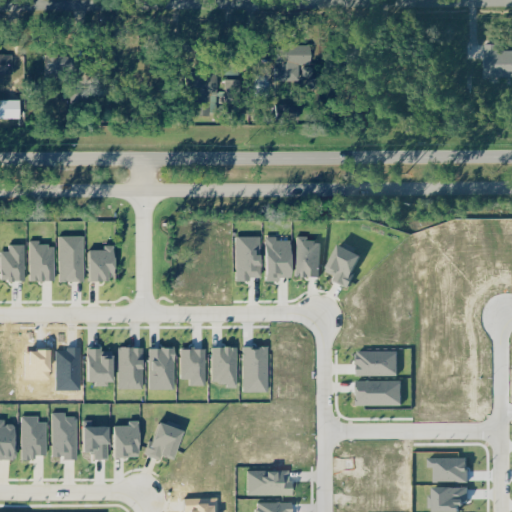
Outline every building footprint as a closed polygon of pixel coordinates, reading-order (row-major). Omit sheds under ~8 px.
[(511,51),(511,75),(486,75),(486,44),(501,44),(501,51),(511,51)] [(0,54),(0,73),(14,73),(13,54),(0,54)] [(63,281),(89,280),(88,235),(62,235),(63,281)] [(265,235),(239,236),(240,278),(266,278),(265,235)] [(296,278),(297,239),(271,238),(270,278),(296,278)] [(299,275),(324,276),(326,239),(300,238),(299,275)] [(58,280),(58,244),(44,244),(44,240),(33,240),(33,280),(58,280)] [(329,273),(353,285),(369,255),(345,242),(329,273)] [(28,244),(12,244),(12,250),(3,251),(4,280),(29,280),(28,244)] [(121,278),(120,244),(107,245),(107,248),(94,249),(95,279),(121,278)] [(246,346),(246,392),(272,391),(272,345),(246,346)] [(121,388),(147,388),(148,346),(122,346),(121,388)] [(241,346),(214,346),(213,384),(240,385),(241,346)] [(119,356),(102,357),(102,347),(92,347),(92,384),(112,384),(112,380),(119,380),(119,356)] [(152,388),(178,389),(179,348),(154,347),(152,388)] [(192,385),(208,385),(209,348),(184,348),(183,378),(192,379),(192,385)] [(403,375),(403,351),(361,351),(361,376),(403,375)] [(407,380),(362,381),(362,406),(408,404),(407,380)] [(51,421),(42,421),(42,416),(26,415),(25,459),(39,460),(39,454),(50,454),(51,421)] [(0,457),(20,458),(21,424),(9,424),(9,419),(0,418),(0,457)] [(144,456),(145,420),(130,420),(130,424),(118,424),(117,456),(144,456)] [(188,428),(161,421),(152,455),(165,459),(166,454),(180,458),(188,428)] [(297,481),(292,481),(292,471),(252,470),(251,494),(296,495),(297,481)] [(296,511),(297,502),(257,502),(256,511),(296,511)]
